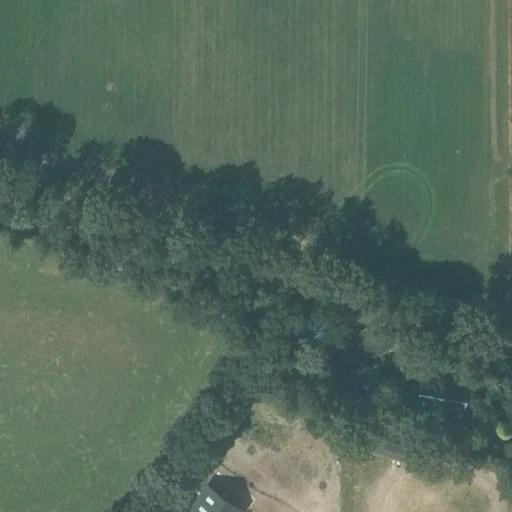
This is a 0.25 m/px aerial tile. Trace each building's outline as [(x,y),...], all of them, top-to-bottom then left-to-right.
[(327,321),(297,313),(292,331),(322,339),(327,321)] [(395,345),(386,329),(386,328),(371,336),(366,327),(358,331),(362,341),(353,345),(357,354),(361,362),(395,345)] [(432,362),(435,345),(417,343),(415,360),(432,362)] [(422,383),(411,381),(409,395),(419,398),(419,401),(461,409),(466,385),(423,377),(422,383)] [(422,423),(425,405),(408,401),(407,407),(393,402),(392,408),(391,408),(384,422),(390,424),(390,427),(412,433),(416,421),(422,423)] [(384,424),(384,422),(391,408),(375,405),(371,420),(384,424)] [(324,451),(330,428),(305,420),(298,443),(324,451)] [(351,449),(350,470),(376,471),(377,450),(351,449)] [(206,493),(194,511),(228,511),(231,507),(206,493)]
